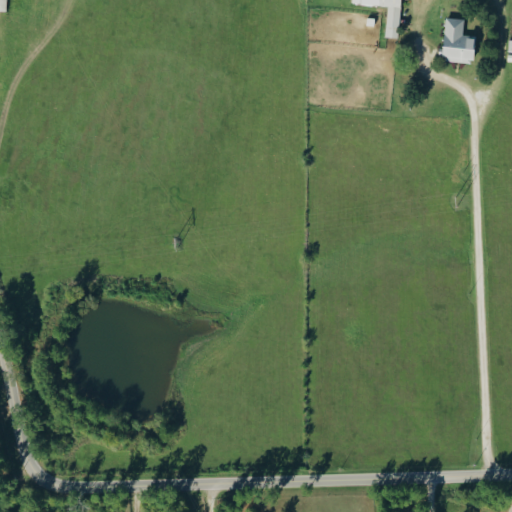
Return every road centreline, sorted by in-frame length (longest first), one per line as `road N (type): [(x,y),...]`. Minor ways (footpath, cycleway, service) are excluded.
road 1 (residential): [(511,472),(242,488),(43,479),(21,462),(0,352)]
road 2 (residential): [(487,474),(472,100)]
